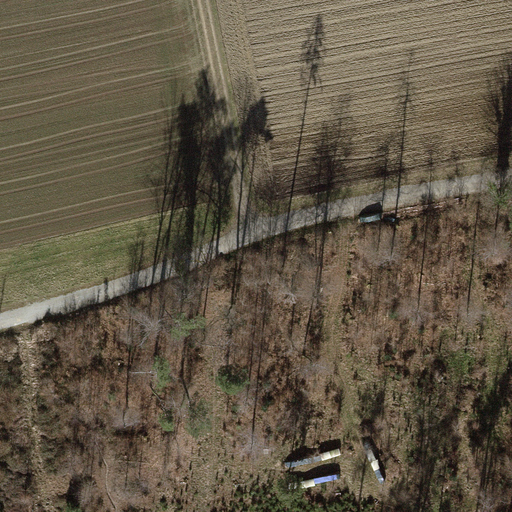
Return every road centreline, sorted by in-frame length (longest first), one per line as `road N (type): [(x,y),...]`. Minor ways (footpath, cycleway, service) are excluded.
road 1 (track): [(0,322),(138,280),(278,223),(511,177)]
road 2 (track): [(206,0),(251,232)]
